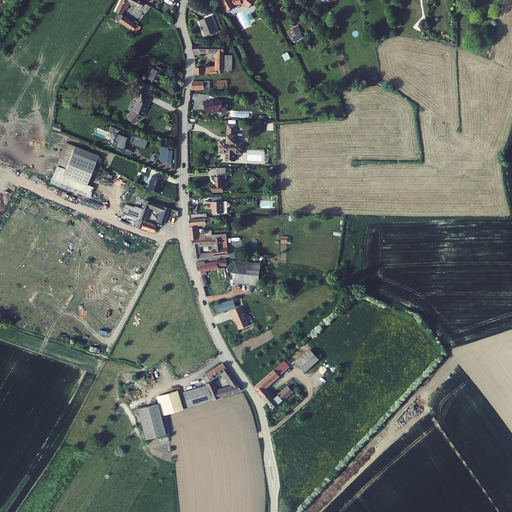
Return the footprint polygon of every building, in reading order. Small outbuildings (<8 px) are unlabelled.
[(135,24),(132,21),(131,23),(118,14),(125,1),(143,12),(146,7),(134,0),(117,0),(112,10),(117,13),(113,20),(128,32),(133,25),(135,24)] [(220,0),(227,11),(233,7),(232,5),(233,3),(234,3),(234,4),(241,3),(240,3),(243,3),(248,7),(254,0),(220,0)] [(200,30),(204,29),(206,33),(214,31),(209,16),(197,19),(200,30)] [(128,32),(132,35),(137,28),(133,25),(128,32)] [(212,69),(219,69),(221,45),(189,45),(191,56),(199,55),(198,53),(212,52),(212,66),(212,69)] [(287,53),(281,55),(284,61),(290,59),(287,53)] [(140,77),(150,83),(158,69),(151,66),(149,69),(146,67),(140,77)] [(193,75),(212,72),(212,69),(212,66),(194,68),(193,75)] [(122,74),(119,79),(127,83),(129,77),(122,74)] [(227,79),(193,81),(191,91),(229,89),(227,79)] [(131,112),(125,115),(131,124),(142,116),(146,106),(143,94),(133,95),(134,102),(131,112)] [(214,99),(204,102),(208,114),(215,112),(223,112),(226,113),(228,103),(223,103),(223,100),(214,99)] [(236,136),(236,127),(228,127),(227,137),(229,138),(229,143),(221,143),(221,154),(228,154),(228,162),(237,162),(237,154),(243,154),(243,143),(236,143),(236,138),(236,136)] [(126,143),(142,149),(145,141),(124,133),(123,137),(118,135),(120,131),(114,129),(112,134),(116,135),(112,147),(116,149),(117,150),(117,151),(128,155),(130,151),(123,149),(125,145),(125,146),(126,145),(126,143)] [(146,142),(145,141),(142,149),(126,143),(126,145),(143,151),(146,142)] [(99,155),(66,142),(50,183),(90,199),(94,187),(87,185),(99,155)] [(167,147),(159,146),(158,159),(159,160),(161,162),(170,163),(171,150),(167,149),(167,147)] [(216,192),(225,191),(223,167),(219,168),(219,177),(218,177),(218,184),(215,184),(216,192)] [(160,174),(151,171),(146,184),(155,187),(160,174)] [(142,198),(138,214),(132,212),(130,218),(137,221),(135,227),(152,233),(154,226),(142,221),(147,207),(159,210),(155,222),(162,224),(165,215),(169,216),(170,214),(171,209),(142,198)] [(216,214),(226,213),(226,202),(213,202),(214,208),(216,208),(216,214)] [(132,212),(133,210),(126,207),(123,216),(130,218),(132,212)] [(196,240),(197,259),(231,256),(230,238),(201,240),(196,240)] [(208,263),(199,263),(207,295),(227,290),(225,282),(210,285),(207,272),(223,269),(223,267),(232,268),(231,263),(223,261),(222,263),(208,265),(208,263)] [(262,263),(239,261),(237,284),(259,286),(262,263)] [(223,272),(225,282),(230,281),(231,281),(229,271),(223,272)] [(234,300),(215,306),(217,314),(237,309),(234,300)] [(246,308),(236,313),(241,325),(242,325),(245,331),(254,327),(246,308)] [(300,361),(311,373),(325,360),(314,348),(300,361)] [(294,355),(287,361),(292,366),(299,360),(294,355)] [(186,407),(241,392),(224,363),(201,375),(204,380),(223,371),(231,386),(215,391),(210,380),(203,384),(203,386),(182,392),(186,407)] [(282,377),(284,379),(290,373),(283,365),(276,371),(282,377)] [(276,371),(257,388),(276,409),(301,386),(290,373),(284,379),(292,388),(278,401),(268,390),(282,377),(276,371)] [(157,393),(162,413),(180,408),(175,389),(157,393)] [(157,404),(138,409),(145,441),(165,436),(157,404)]
